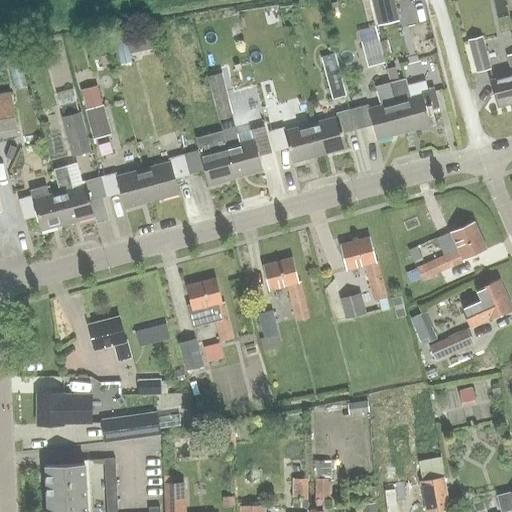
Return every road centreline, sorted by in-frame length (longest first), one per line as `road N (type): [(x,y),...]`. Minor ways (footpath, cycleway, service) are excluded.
road 1 (residential): [(0,284),(482,158)]
road 2 (track): [(482,158),(438,0)]
road 3 (residential): [(9,511),(0,365)]
